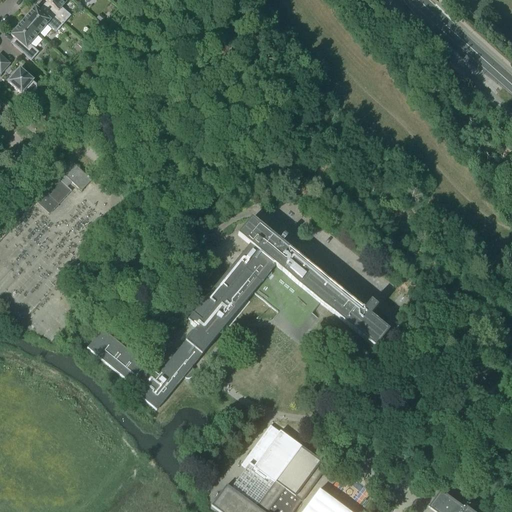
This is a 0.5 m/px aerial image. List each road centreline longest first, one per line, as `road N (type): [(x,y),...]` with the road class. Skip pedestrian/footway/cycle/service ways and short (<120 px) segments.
road 1 (unclassified): [(30,156),(174,0)]
road 2 (primary): [(511,87),(417,0)]
